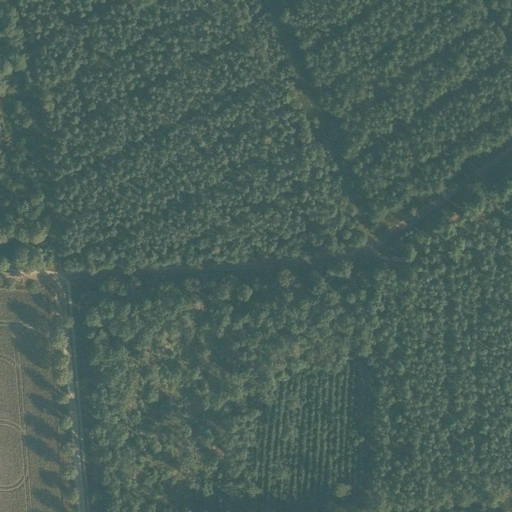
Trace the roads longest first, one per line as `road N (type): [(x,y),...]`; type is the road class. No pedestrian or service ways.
road 1 (track): [(511,152),(358,255),(61,276)]
road 2 (track): [(61,276),(33,52),(19,0)]
road 3 (track): [(264,0),(370,246)]
road 4 (track): [(79,511),(61,276)]
